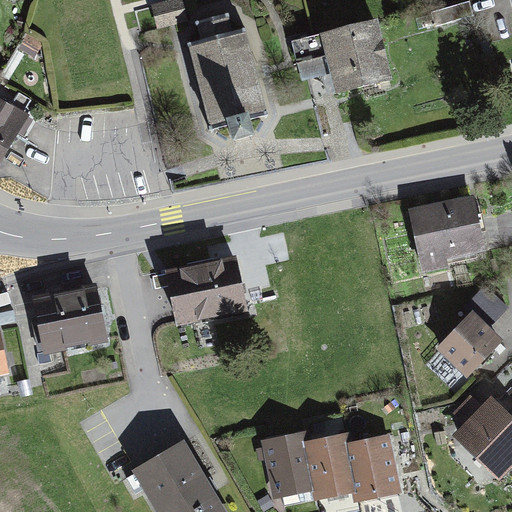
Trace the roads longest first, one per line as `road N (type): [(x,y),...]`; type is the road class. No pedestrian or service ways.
road 1 (tertiary): [(117,231),(511,150)]
road 2 (residential): [(117,231),(143,373),(165,421)]
